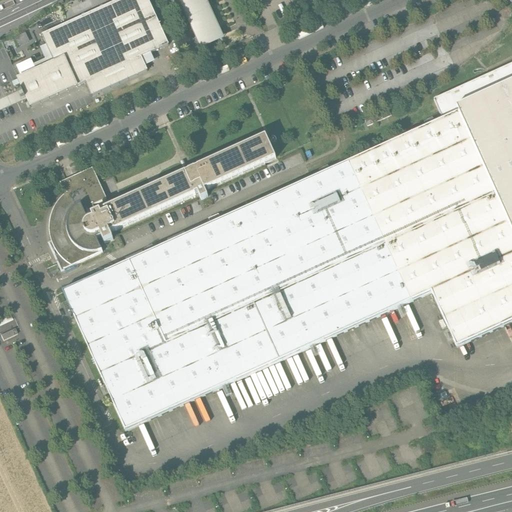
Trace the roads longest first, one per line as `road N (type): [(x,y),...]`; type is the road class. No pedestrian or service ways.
road 1 (unclassified): [(0,183),(406,0)]
road 2 (motorway): [(428,482),(306,511)]
